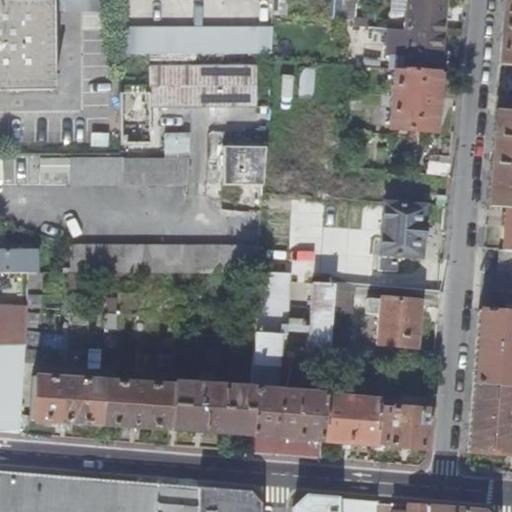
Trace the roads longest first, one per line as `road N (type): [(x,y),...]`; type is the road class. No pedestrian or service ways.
road 1 (residential): [(436,491),(477,0)]
road 2 (residential): [(0,455),(282,479)]
road 3 (residential): [(282,479),(436,491)]
